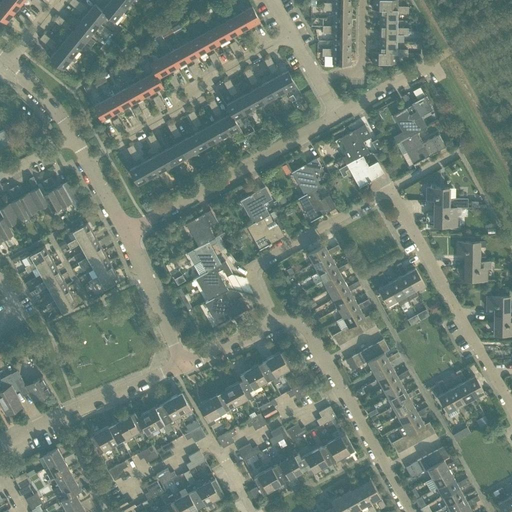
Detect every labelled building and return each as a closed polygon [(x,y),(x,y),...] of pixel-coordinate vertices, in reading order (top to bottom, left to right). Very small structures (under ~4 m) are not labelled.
[(16,0),(2,0),(1,2),(13,12),(21,3),(16,0)] [(126,0),(109,0),(109,1),(122,11),(129,2),(126,0)] [(373,0),(373,9),(380,9),(408,10),(408,6),(398,6),(397,0),(373,0)] [(41,1),(37,6),(42,10),(46,5),(41,1)] [(114,20),(122,11),(109,1),(102,9),(107,13),(107,14),(114,20)] [(0,16),(6,21),(13,12),(1,2),(0,3),(0,16)] [(85,7),(78,2),(75,7),(81,12),(85,7)] [(95,3),(87,13),(99,23),(107,14),(107,13),(102,9),(95,3)] [(252,6),(242,12),(249,26),(260,20),(252,6)] [(351,7),(323,6),(323,10),(333,10),(333,18),(351,18),(351,7)] [(408,13),(408,10),(380,9),(380,20),(397,20),(398,13),(408,13)] [(239,32),(249,26),(242,12),(232,18),(239,32)] [(87,13),(80,22),(92,32),(99,23),(87,13)] [(26,18),(20,14),(16,19),(22,24),(26,18)] [(64,20),(59,16),(55,20),(60,25),(64,20)] [(229,37),(239,32),(232,18),(226,21),(223,17),(219,19),(229,37)] [(26,18),(22,24),(28,28),(32,23),(26,18)] [(323,25),(323,29),(351,30),(351,18),(333,18),(333,26),(323,25)] [(216,26),(211,29),(219,43),(229,37),(219,19),(214,22),(216,26)] [(64,20),(60,25),(66,30),(70,25),(64,20)] [(188,20),(182,23),(185,28),(191,26),(188,20)] [(380,20),(380,31),(408,31),(408,28),(397,28),(397,20),(380,20)] [(80,22),(72,31),(85,41),(92,32),(80,22)] [(180,25),(173,28),(176,34),(183,30),(180,25)] [(211,29),(201,35),(209,48),(219,43),(211,29)] [(351,30),(323,29),(323,33),(333,33),(333,41),(351,41),(351,30)] [(259,36),(255,30),(250,33),(253,39),(259,36)] [(72,31),(65,40),(77,50),(85,41),(72,31)] [(380,31),(379,41),(397,42),(404,42),(404,34),(408,34),(408,31),(380,31)] [(50,38),(44,33),(40,38),(46,43),(50,38)] [(201,35),(191,40),(199,54),(209,48),(201,35)] [(259,36),(253,39),(257,46),(262,43),(259,36)] [(51,48),(55,43),(50,38),(46,43),(51,48)] [(65,40),(57,49),(70,59),(77,50),(65,40)] [(191,40),(181,46),(189,60),(199,54),(191,40)] [(238,48),(235,41),(229,44),(233,51),(238,48)] [(350,52),(351,41),(333,41),(333,48),(322,48),(322,52),(350,52)] [(379,41),(379,52),(379,53),(407,53),(407,49),(397,49),(397,42),(379,41)] [(178,65),(189,60),(181,46),(171,51),(178,65)] [(238,48),(233,51),(236,57),(242,54),(238,48)] [(62,68),(70,59),(57,49),(50,58),(62,68)] [(168,71),(178,65),(171,51),(160,57),(168,71)] [(218,59),(215,52),(209,56),(212,62),(218,59)] [(332,64),(350,64),(350,52),(322,52),(322,55),(332,56),(332,64)] [(407,53),(379,53),(379,52),(372,52),(372,63),(396,63),(397,57),(407,57),(407,53)] [(150,63),(155,71),(158,77),(168,71),(160,57),(150,63)] [(274,63),(270,57),(264,60),(268,66),(274,63)] [(218,59),(212,62),(216,68),(222,65),(218,59)] [(87,60),(84,65),(89,69),(92,64),(87,60)] [(277,70),(274,63),(268,66),(272,73),(277,70)] [(198,70),(194,64),(189,67),(192,73),(198,70)] [(253,74),(250,68),(244,71),(248,78),(253,74)] [(198,70),(192,73),(196,79),(201,76),(198,70)] [(287,70),(277,76),(285,90),(295,84),(287,70)] [(158,77),(155,71),(145,77),(153,91),(163,85),(158,77)] [(253,74),(248,78),(251,84),(257,81),(253,74)] [(178,81),(174,75),(168,78),(172,84),(178,81)] [(285,90),(277,76),(267,81),(274,95),(280,92),(283,97),(288,94),(285,90)] [(142,97),(153,91),(145,77),(135,83),(142,97)] [(233,86),(229,79),(224,83),(227,89),(233,86)] [(178,81),(172,84),(175,91),(181,88),(178,81)] [(267,81),(257,87),(264,101),(274,95),(267,81)] [(135,83),(124,88),(132,102),(142,97),(135,83)] [(233,86),(227,89),(231,95),(237,92),(233,86)] [(257,87),(247,93),(254,106),(264,101),(257,87)] [(124,88),(114,94),(122,108),(132,102),(124,88)] [(247,93),(236,98),(244,112),(245,112),(254,106),(247,93)] [(112,113),(122,108),(114,94),(104,99),(112,113)] [(162,101),(158,95),(153,98),(156,104),(162,101)] [(400,111),(394,115),(400,125),(402,130),(394,135),(398,142),(400,141),(407,137),(417,132),(423,129),(417,118),(432,110),(424,96),(411,103),(412,104),(400,111)] [(244,112),(236,98),(226,104),(228,108),(229,110),(231,113),(233,118),(234,118),(239,115),(242,120),(247,117),(245,112),(244,112)] [(102,119),(112,113),(104,99),(94,105),(102,119)] [(217,106),(214,99),(208,102),(212,109),(217,106)] [(162,101),(156,104),(160,111),(166,108),(162,101)] [(142,113),(138,106),(132,109),(136,116),(142,113)] [(217,106),(212,109),(215,116),(221,112),(217,106)] [(197,117),(194,111),(194,110),(188,114),(191,120),(197,117)] [(142,113),(136,116),(140,122),(145,119),(142,113)] [(231,113),(221,119),(228,133),(239,127),(234,118),(233,118),(231,113)] [(121,124),(118,117),(112,121),(116,127),(121,124)] [(197,117),(191,120),(195,126),(201,123),(197,117)] [(218,138),(228,133),(221,119),(211,124),(218,138)] [(177,128),(173,122),(167,125),(171,132),(177,128)] [(125,130),(121,124),(116,127),(119,134),(125,130)] [(208,144),(218,138),(211,124),(201,130),(208,144)] [(345,155),(342,157),(346,164),(362,155),(363,156),(369,152),(363,141),(371,136),(364,124),(339,138),(346,150),(343,152),(345,155)] [(177,128),(171,132),(175,138),(180,135),(177,128)] [(0,149),(11,144),(7,135),(4,130),(0,131),(0,149)] [(201,130),(190,135),(198,149),(208,144),(201,130)] [(407,137),(400,141),(413,164),(438,150),(445,146),(438,134),(431,138),(423,143),(417,132),(407,137)] [(157,140),(153,133),(147,136),(151,143),(157,140)] [(190,135),(180,141),(188,155),(198,149),(190,135)] [(377,139),(372,142),(380,155),(385,152),(377,139)] [(157,140),(151,143),(155,149),(160,146),(157,140)] [(180,141),(170,147),(178,161),(188,155),(180,141)] [(136,151),(133,144),(127,148),(131,154),(136,151)] [(178,161),(170,147),(160,152),(168,166),(178,161)] [(140,157),(136,151),(131,154),(134,160),(140,157)] [(160,152),(150,158),(157,172),(168,166),(160,152)] [(346,164),(338,169),(343,176),(347,174),(345,170),(348,169),(359,187),(384,173),(377,161),(369,166),(363,156),(362,155),(352,161),(346,164)] [(150,158),(140,163),(147,177),(157,172),(150,158)] [(291,172),(304,194),(314,188),(314,189),(320,186),(314,175),(323,170),(316,158),(291,172)] [(137,183),(147,177),(140,163),(129,169),(137,183)] [(33,176),(29,178),(33,185),(37,183),(33,176)] [(55,183),(51,176),(47,178),(51,185),(55,183)] [(51,185),(47,178),(43,181),(47,188),(51,185)] [(69,180),(56,187),(65,203),(71,200),(75,207),(82,203),(69,180)] [(21,191),(18,184),(13,187),(17,194),(21,191)] [(48,203),(43,194),(39,186),(29,191),(38,208),(47,203),(48,203)] [(240,200),(253,223),(263,218),(269,214),(263,203),(272,198),(265,186),(240,200)] [(17,194),(13,187),(9,189),(13,196),(17,194)] [(51,211),(65,203),(56,187),(43,194),(48,203),(47,203),(51,211)] [(436,200),(436,206),(447,206),(461,207),(467,207),(467,198),(449,198),(449,187),(427,187),(427,200),(436,200)] [(298,198),(304,208),(311,221),(336,207),(329,195),(320,199),(314,189),(314,188),(304,194),(298,198)] [(19,197),(26,208),(28,213),(38,208),(29,191),(19,197)] [(28,213),(26,208),(19,197),(10,202),(19,218),(28,213)] [(0,207),(0,209),(4,216),(4,215),(9,224),(19,218),(10,202),(0,207)] [(461,207),(447,206),(436,206),(435,213),(434,213),(434,225),(456,226),(456,215),(461,215),(461,207)] [(211,210),(186,223),(198,246),(215,237),(209,226),(218,221),(211,210)] [(282,232),(286,230),(275,210),(270,213),(276,224),(275,224),(270,214),(269,214),(263,218),(253,223),(247,226),(260,249),(284,235),(282,232)] [(4,215),(4,216),(0,217),(0,231),(3,237),(13,232),(9,224),(4,215)] [(92,232),(87,222),(71,230),(76,238),(77,241),(92,232)] [(77,241),(76,238),(71,240),(74,246),(78,243),(82,250),(98,241),(92,232),(77,241)] [(224,232),(219,235),(222,240),(227,237),(224,232)] [(198,246),(186,253),(193,265),(199,261),(205,272),(222,263),(211,245),(216,242),(220,250),(226,247),(222,240),(219,235),(215,237),(198,246)] [(103,251),(98,241),(82,250),(86,257),(87,260),(103,251)] [(465,254),(465,260),(477,261),(477,257),(477,254),(479,254),(479,242),(457,241),(456,254),(465,254)] [(324,244),(308,253),(313,262),(329,253),(333,252),(331,248),(327,250),(324,244)] [(49,256),(43,246),(28,254),(33,261),(34,264),(49,256)] [(108,261),(103,251),(87,260),(86,257),(81,259),(84,265),(88,262),(92,269),(108,261)] [(334,262),(329,253),(313,262),(318,271),(334,262)] [(34,264),(33,261),(28,264),(31,269),(35,267),(39,274),(54,265),(49,256),(34,264)] [(486,261),(477,261),(465,260),(465,267),(464,267),(464,280),(486,280),(486,269),(491,269),(491,261),(486,261)] [(113,270),(108,261),(92,269),(96,276),(97,279),(113,270)] [(205,272),(199,276),(211,298),(222,293),(223,292),(225,291),(228,289),(233,287),(227,276),(232,273),(226,261),(222,263),(205,272)] [(334,262),(318,271),(323,280),(339,271),(340,272),(343,270),(341,266),(337,268),(334,262)] [(44,283),(59,275),(54,265),(39,274),(43,280),(44,283)] [(406,273),(415,289),(424,284),(415,268),(406,273)] [(402,275),(396,278),(408,299),(417,294),(415,289),(406,273),(404,269),(400,272),(402,275)] [(119,280),(113,270),(97,279),(96,276),(91,279),(94,284),(99,281),(103,288),(119,280)] [(323,280),(328,289),(344,280),(340,272),(339,271),(323,280)] [(182,274),(175,278),(178,283),(185,279),(182,274)] [(44,283),(43,280),(38,283),(41,288),(46,286),(49,293),(65,284),(59,275),(44,283)] [(387,283),(396,299),(399,304),(408,299),(396,278),(388,283),(387,283)] [(384,285),(378,288),(387,304),(396,299),(387,283),(388,283),(386,279),(382,282),(384,285)] [(344,280),(328,289),(333,298),(349,290),(344,280)] [(298,282),(291,286),(294,291),(301,287),(298,282)] [(49,293),(53,300),(55,302),(70,294),(65,284),(49,293)] [(180,287),(177,289),(188,309),(191,307),(188,302),(184,295),(180,287)] [(333,298),(338,308),(354,299),(349,290),(333,298)] [(211,298),(205,302),(218,325),(243,311),(248,308),(241,296),(231,301),(225,291),(223,292),(222,293),(211,298)] [(75,304),(70,294),(55,302),(53,300),(49,302),(51,307),(56,305),(60,312),(75,304)] [(496,308),(496,315),(507,315),(508,308),(509,308),(509,296),(487,295),(486,308),(496,308)] [(354,299),(338,308),(343,317),(359,308),(360,308),(363,306),(361,302),(357,304),(354,299)] [(359,308),(343,317),(348,326),(353,323),(359,320),(364,317),(360,308),(359,308)] [(192,310),(187,312),(192,324),(197,321),(192,310)] [(375,325),(369,314),(364,317),(370,328),(375,325)] [(417,314),(408,319),(411,325),(420,320),(417,314)] [(511,315),(507,315),(496,315),(495,322),(494,322),(494,334),(511,334),(511,315)] [(364,317),(359,320),(365,331),(370,328),(364,317)] [(365,331),(359,320),(353,323),(359,333),(365,331)] [(354,336),(359,333),(353,323),(348,326),(354,336)] [(348,326),(343,329),(349,339),(354,336),(348,326)] [(343,342),(349,339),(343,329),(337,332),(343,342)] [(332,334),(333,335),(338,345),(343,342),(337,332),(332,334)] [(383,339),(378,342),(384,352),(389,349),(383,339)] [(378,355),(384,352),(378,342),(373,345),(378,355)] [(373,358),(378,355),(373,345),(367,347),(373,358)] [(367,347),(362,350),(368,361),(373,358),(367,347)] [(280,351),(273,355),(282,372),(289,369),(289,368),(293,365),(285,349),(280,352),(280,351)] [(368,361),(362,350),(357,353),(363,364),(368,361)] [(384,352),(378,355),(373,358),(368,361),(373,370),(389,361),(384,352)] [(357,353),(352,356),(357,367),(363,364),(357,353)] [(266,359),(262,362),(271,378),(275,375),(276,376),(282,372),(273,355),(266,359)] [(352,370),(357,367),(352,356),(346,359),(352,370)] [(394,370),(389,361),(373,370),(378,379),(394,370)] [(267,380),(271,378),(262,362),(258,364),(258,363),(251,367),(260,384),(267,381),(267,380)] [(13,377),(19,389),(23,396),(29,392),(34,402),(52,393),(43,376),(25,385),(15,367),(9,371),(11,373),(13,377)] [(254,388),(260,384),(251,367),(244,371),(244,372),(240,374),(243,380),(249,390),(253,387),(254,388)] [(399,379),(394,370),(378,379),(383,388),(399,379)] [(19,389),(13,377),(11,373),(0,379),(6,389),(0,392),(0,401),(7,414),(22,406),(14,392),(19,389)] [(475,375),(466,380),(475,397),(484,392),(475,375)] [(404,388),(400,380),(399,379),(383,388),(388,397),(404,388)] [(252,395),(249,390),(243,380),(239,382),(238,381),(231,385),(241,403),(248,399),(248,398),(252,395)] [(466,380),(456,385),(466,402),(475,397),(466,380)] [(298,385),(301,390),(294,394),(297,399),(309,393),(303,383),(298,385)] [(233,412),(237,410),(235,406),(241,403),(231,385),(225,388),(225,389),(221,392),(229,408),(230,407),(233,412)] [(301,390),(298,385),(287,391),(290,397),(294,394),(301,390)] [(456,407),(466,402),(456,385),(448,390),(447,390),(456,407)] [(444,392),(438,395),(447,412),(450,417),(459,412),(456,407),(447,390),(448,390),(446,387),(442,389),(444,392)] [(409,397),(404,388),(388,397),(393,406),(409,397)] [(177,394),(170,397),(180,415),(186,412),(187,414),(192,412),(191,408),(182,392),(177,394)] [(225,410),(229,408),(221,392),(216,394),(215,393),(209,397),(219,415),(226,411),(225,410)] [(164,402),(160,404),(169,421),(171,425),(175,422),(173,419),(180,415),(170,397),(163,401),(164,402)] [(210,425),(215,422),(213,418),(219,415),(209,397),(203,400),(203,401),(199,404),(207,420),(210,425)] [(409,397),(393,406),(398,416),(415,406),(409,397)] [(274,398),(263,404),(266,410),(273,406),(277,404),(274,398)] [(155,406),(148,410),(158,428),(165,424),(164,423),(168,421),(160,404),(155,407),(155,406)] [(273,406),(266,410),(263,404),(260,406),(265,417),(276,411),(273,406)] [(374,405),(367,409),(370,415),(377,411),(374,405)] [(319,412),(322,417),(328,414),(331,419),(336,416),(330,406),(319,412)] [(398,416),(403,425),(420,415),(415,406),(398,416)] [(143,428),(146,433),(149,438),(154,436),(151,431),(158,428),(148,410),(141,413),(142,414),(138,417),(143,428)] [(129,413),(123,417),(133,435),(139,431),(139,430),(143,428),(138,417),(134,411),(130,414),(129,413)] [(256,415),(259,421),(252,425),(255,430),(266,424),(260,413),(256,415)] [(322,417),(317,420),(320,425),(331,419),(328,414),(322,417)] [(259,421),(256,415),(245,421),(248,427),(252,425),(259,421)] [(419,428),(424,425),(424,424),(420,415),(403,425),(398,428),(403,436),(408,433),(413,430),(419,428)] [(116,421),(112,424),(121,440),(126,438),(133,435),(123,417),(116,420),(116,421)] [(196,420),(186,426),(189,431),(195,427),(199,425),(196,420)] [(429,422),(424,424),(424,425),(430,435),(435,432),(429,422)] [(108,425),(101,429),(111,447),(116,444),(118,448),(123,445),(121,440),(112,424),(108,426),(108,425)] [(296,438),(294,433),(301,429),(298,424),(286,430),(293,440),(296,438)] [(199,425),(195,427),(198,433),(192,437),(195,442),(206,436),(200,425),(199,425)] [(430,435),(424,425),(419,428),(424,438),(430,435)] [(270,432),(273,437),(280,433),(283,438),(287,436),(282,426),(270,432)] [(198,433),(195,427),(189,431),(183,434),(186,439),(192,437),(198,433)] [(304,427),(301,429),(294,433),(296,438),(307,432),(304,427)] [(467,427),(453,434),(456,440),(470,432),(467,427)] [(236,433),(233,428),(222,434),(225,440),(231,436),(236,433)] [(419,428),(413,430),(419,441),(424,438),(419,428)] [(104,450),(104,451),(111,447),(101,429),(94,433),(94,434),(90,436),(99,452),(104,450)] [(414,444),(419,441),(413,430),(408,433),(414,444)] [(273,437),(269,439),(272,444),(283,438),(280,433),(273,437)] [(341,436),(340,435),(334,439),(343,456),(350,453),(349,452),(354,449),(345,433),(341,436)] [(414,444),(408,433),(403,436),(409,447),(414,444)] [(234,441),(231,436),(225,440),(222,434),(217,437),(223,447),(234,441)] [(403,436),(398,439),(403,450),(409,447),(403,436)] [(336,460),(343,456),(334,439),(327,443),(324,438),(320,441),(323,446),(332,462),(336,459),(336,460)] [(392,442),(393,443),(398,453),(403,450),(398,439),(392,442)] [(163,452),(171,448),(174,446),(171,441),(160,447),(163,452)] [(244,460),(249,457),(246,452),(252,449),(249,444),(238,450),(244,460)] [(148,448),(151,452),(143,456),(146,462),(158,456),(152,446),(148,448)] [(257,446),(252,449),(246,452),(249,457),(260,451),(257,446)] [(327,464),(332,462),(323,446),(319,448),(318,448),(311,451),(321,469),(328,465),(327,464)] [(443,446),(437,449),(443,460),(444,459),(449,457),(443,446)] [(57,447),(42,455),(48,466),(62,458),(57,447)] [(171,448),(163,452),(160,447),(156,449),(162,460),(174,453),(171,448)] [(151,452),(148,448),(137,454),(140,458),(143,456),(151,452)] [(292,455),(286,458),(296,475),(303,472),(302,471),(307,468),(301,458),(298,453),(297,453),(295,449),(291,451),(292,455)] [(437,449),(432,452),(438,463),(443,460),(437,449)] [(191,461),(198,458),(201,463),(205,460),(200,450),(188,456),(191,461)] [(314,472),(321,469),(311,451),(304,455),(305,456),(301,458),(307,468),(309,474),(314,472)] [(432,452),(427,455),(433,465),(438,463),(432,452)] [(427,468),(433,465),(427,455),(422,458),(427,468)] [(69,469),(62,458),(48,466),(44,469),(50,478),(54,476),(54,477),(69,469)] [(190,469),(201,463),(198,458),(191,461),(187,464),(190,469)] [(280,463),(276,465),(284,481),(289,478),(289,479),(296,475),(286,458),(279,462),(280,463)] [(422,471),(427,468),(422,458),(416,461),(422,471)] [(432,478),(449,468),(452,467),(450,463),(447,465),(444,459),(443,460),(438,463),(433,465),(427,468),(432,478)] [(116,471),(122,468),(127,465),(125,461),(113,467),(116,471)] [(411,464),(417,474),(422,471),(416,461),(411,464)] [(412,477),(417,474),(411,464),(406,467),(412,477)] [(272,467),(271,466),(264,470),(274,488),(281,484),(281,483),(284,481),(276,465),(272,467)] [(125,474),(122,468),(116,471),(113,467),(109,469),(114,480),(125,474)] [(162,484),(166,482),(163,477),(170,473),(167,468),(156,474),(162,484)] [(432,478),(437,487),(454,477),(449,468),(432,478)] [(75,479),(69,469),(54,477),(60,487),(75,479)] [(166,482),(177,476),(174,470),(170,473),(163,477),(166,482)] [(183,473),(190,485),(201,506),(206,504),(213,501),(203,483),(197,486),(194,482),(188,470),(183,473)] [(267,491),(274,488),(264,470),(257,474),(258,475),(254,477),(262,493),(267,491)] [(14,478),(17,483),(28,477),(25,472),(14,478)] [(207,475),(209,480),(203,483),(213,501),(220,497),(219,496),(224,493),(215,478),(212,472),(207,475)] [(31,482),(28,477),(17,483),(20,488),(18,489),(21,495),(32,489),(29,483),(31,482)] [(454,477),(437,487),(442,496),(459,487),(454,477)] [(60,487),(65,497),(75,493),(81,489),(75,479),(60,487)] [(370,479),(361,484),(371,502),(376,499),(380,508),(385,505),(370,479)] [(146,486),(149,491),(156,488),(159,493),(163,491),(157,480),(146,486)] [(369,511),(372,511),(375,511),(371,502),(361,484),(351,490),(361,507),(366,505),(369,511)] [(187,490),(188,492),(181,495),(189,511),(192,511),(197,509),(197,508),(201,506),(190,485),(187,486),(187,490)] [(256,486),(249,490),(254,497),(260,494),(256,486)] [(464,496),(459,487),(442,496),(448,505),(464,496)] [(156,488),(149,491),(145,493),(148,499),(159,493),(156,488)] [(363,511),(361,507),(351,490),(342,495),(351,511),(352,511),(356,510),(356,511),(363,511)] [(37,493),(26,499),(29,504),(40,498),(37,493)] [(59,501),(65,511),(67,510),(80,503),(75,493),(65,497),(59,501)] [(503,500),(497,503),(502,511),(511,511),(511,507),(507,498),(505,494),(501,496),(503,500)] [(189,511),(181,495),(174,499),(172,495),(168,497),(170,502),(173,508),(175,511),(189,511)] [(351,511),(342,495),(331,501),(334,506),(337,511),(351,511)] [(421,496),(415,499),(416,501),(417,502),(418,505),(420,508),(426,504),(421,496)] [(464,496),(448,505),(451,511),(456,511),(469,505),(464,496)] [(42,503),(40,498),(29,504),(32,509),(42,503)] [(128,503),(125,498),(114,504),(118,511),(123,511),(121,507),(128,503)] [(133,500),(128,503),(121,507),(123,511),(124,511),(136,506),(133,500)] [(68,511),(85,511),(80,503),(67,510),(68,511)]
